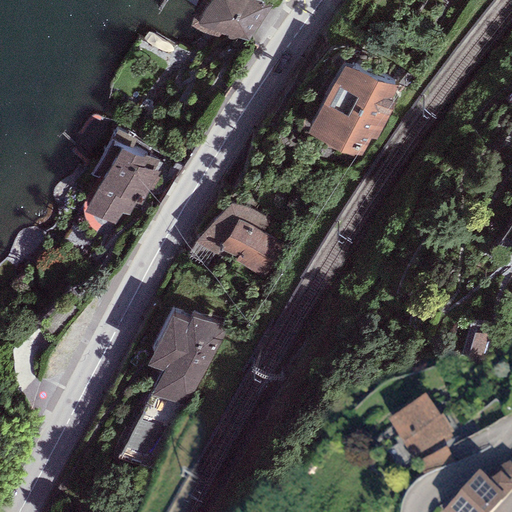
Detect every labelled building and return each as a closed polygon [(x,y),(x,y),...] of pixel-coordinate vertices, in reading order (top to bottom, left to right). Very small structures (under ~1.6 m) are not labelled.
[(214,0),(193,28),(218,38),(220,34),(248,42),(272,7),(253,1),(253,0),(214,0)] [(172,124),(214,75),(189,54),(147,103),(172,124)] [(397,87),(344,67),(307,133),(361,156),(371,138),(376,140),(392,111),(385,108),(397,87)] [(142,160),(119,149),(88,212),(115,226),(122,213),(128,217),(135,204),(140,207),(149,190),(152,191),(161,174),(154,170),(158,162),(145,155),(142,160)] [(231,204),(195,242),(267,278),(289,231),(247,207),(231,204)] [(189,324),(172,318),(148,366),(163,372),(151,395),(189,406),(226,334),(218,331),(219,325),(193,318),(189,324)] [(426,402),(393,424),(413,455),(447,434),(426,402)] [(511,488),(488,468),(449,511),(491,511),(511,489),(511,488)]
